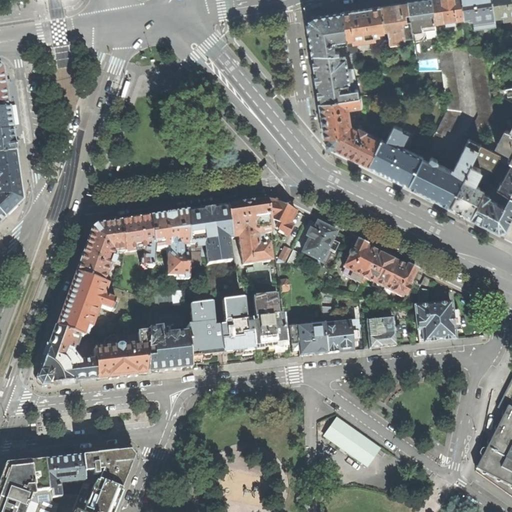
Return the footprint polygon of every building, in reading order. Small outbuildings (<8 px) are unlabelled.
[(435,29),(434,24),(434,22),(430,0),(425,0),(419,1),(408,3),(409,13),(411,20),(412,32),(435,29)] [(445,21),(455,19),(464,18),(461,0),(430,0),(434,22),(445,21)] [(496,27),(494,16),(492,0),(461,0),(464,18),(470,17),(470,20),(473,19),(474,30),(496,27)] [(511,17),(511,0),(492,0),(494,16),(503,15),(503,19),(511,17)] [(406,14),(409,13),(408,3),(392,5),(381,7),(384,31),(387,30),(389,43),(405,41),(404,38),(405,37),(403,21),(407,21),(406,14)] [(346,39),(352,38),(353,41),(374,38),(374,35),(379,34),(378,31),(384,31),(381,7),(360,10),(342,12),(346,39)] [(342,12),(311,17),(307,23),(309,37),(312,53),(331,53),(334,51),(334,45),(332,43),(337,42),(337,43),(347,42),(346,39),(342,12)] [(411,20),(407,21),(403,21),(405,37),(413,36),(412,32),(411,20)] [(478,114),(494,118),(483,45),(468,47),(478,114)] [(452,47),(438,48),(447,108),(438,125),(443,128),(450,132),(461,110),(452,47)] [(331,55),(331,53),(312,53),(315,78),(319,101),(359,95),(358,88),(350,89),(348,78),(345,57),(339,57),(339,54),(331,55)] [(0,109),(8,108),(6,93),(2,69),(0,66),(0,109)] [(350,89),(358,88),(356,77),(348,78),(350,89)] [(127,82),(125,82),(119,100),(123,102),(128,86),(129,83),(127,82)] [(359,95),(319,101),(321,117),(324,137),(338,135),(343,137),(348,129),(345,128),(345,126),(348,125),(349,123),(347,105),(348,105),(350,105),(351,106),(363,104),(361,95),(359,95)] [(10,119),(8,108),(0,109),(0,131),(12,130),(10,119)] [(481,144),(494,118),(478,114),(467,137),(469,138),(481,144)] [(401,146),(408,132),(394,125),(386,140),(381,138),(380,141),(368,164),(389,174),(409,184),(422,158),(423,157),(401,146)] [(443,128),(438,125),(434,133),(439,135),(443,128)] [(350,130),(348,129),(343,137),(338,135),(324,137),(327,143),(348,153),(368,164),(380,141),(365,133),(366,131),(359,127),(358,130),(351,127),(350,130)] [(13,140),(12,130),(0,131),(0,154),(15,152),(13,140)] [(511,133),(510,132),(505,130),(497,146),(511,154),(509,159),(511,160),(511,133)] [(422,158),(409,184),(431,195),(450,205),(471,163),(473,159),(480,145),(481,144),(469,138),(454,168),(450,170),(437,162),(438,161),(437,159),(432,157),(430,158),(429,161),(422,158)] [(501,155),(480,145),(473,159),(494,170),(501,155)] [(15,152),(0,154),(0,213),(5,218),(13,210),(22,201),(19,179),(15,152)] [(482,168),(471,163),(450,205),(462,211),(471,216),(483,192),(484,190),(480,188),(480,186),(474,183),(482,168)] [(498,187),(510,193),(511,194),(511,163),(502,181),(501,181),(498,187)] [(483,192),(471,216),(486,223),(498,229),(506,228),(511,216),(511,194),(510,193),(504,205),(489,197),(490,196),(483,192)] [(245,203),(227,206),(231,238),(238,237),(242,265),(270,261),(267,245),(262,246),(260,234),(271,232),(270,226),(266,200),(245,203)] [(276,201),(266,200),(270,226),(279,230),(279,232),(287,236),(295,221),(291,219),(295,211),(285,205),(276,201)] [(208,209),(188,212),(187,249),(187,256),(187,280),(187,287),(213,285),(216,284),(215,275),(199,277),(199,256),(205,256),(206,264),(230,261),(228,246),(226,243),(226,239),(231,238),(227,206),(208,209)] [(184,249),(187,249),(188,212),(168,215),(149,218),(153,247),(163,246),(169,247),(170,253),(167,256),(167,275),(182,275),(182,280),(187,280),(187,256),(182,255),(182,248),(184,248),(184,249)] [(133,220),(119,222),(123,250),(124,252),(144,249),(143,264),(145,267),(152,267),(153,247),(149,218),(133,220)] [(109,264),(111,258),(113,252),(123,250),(119,222),(92,226),(84,247),(75,273),(102,282),(109,264)] [(328,249),(332,240),(336,232),(327,227),(317,222),(313,231),(309,229),(306,236),(309,237),(302,252),(321,261),(328,249)] [(332,240),(328,249),(334,252),(339,243),(332,240)] [(343,267),(346,268),(353,272),(350,276),(360,281),(375,251),(365,246),(356,242),(352,251),(350,251),(348,254),(349,255),(343,267)] [(290,250),(284,247),(276,264),(283,263),(290,250)] [(301,254),(293,251),(287,263),(295,266),(301,254)] [(386,256),(375,251),(360,281),(363,283),(365,278),(372,282),(371,285),(383,291),(384,288),(397,262),(386,256)] [(403,265),(397,262),(384,288),(402,297),(402,295),(407,293),(413,281),(412,280),(416,271),(406,266),(403,265)] [(249,288),(271,285),(268,265),(246,268),(249,288)] [(346,268),(343,273),(350,276),(353,272),(346,268)] [(99,306),(110,310),(114,300),(103,296),(107,284),(102,282),(75,273),(66,297),(55,327),(77,335),(82,337),(86,326),(91,328),(99,306)] [(285,280),(280,281),(281,291),(287,290),(289,287),(288,282),(285,280)] [(172,291),(171,306),(184,304),(182,290),(172,291)] [(429,305),(428,303),(430,290),(421,290),(419,294),(420,303),(419,304),(419,306),(429,305)] [(171,306),(172,291),(150,293),(150,299),(154,299),(152,308),(171,306)] [(253,296),(256,322),(251,323),(254,350),(265,348),(266,351),(273,350),(273,347),(286,346),(280,293),(253,296)] [(242,351),(254,350),(251,323),(251,319),(245,319),(242,298),(222,300),(225,326),(219,327),(222,354),(234,352),(235,355),(242,354),(242,351)] [(187,332),(190,357),(202,356),(202,359),(203,359),(210,358),(210,355),(222,354),(219,327),(213,327),(210,302),(189,304),(192,326),(186,327),(187,332)] [(429,305),(419,306),(415,306),(419,343),(437,341),(455,339),(454,331),(452,311),(451,302),(429,305)] [(452,311),(454,331),(461,330),(459,310),(452,311)] [(305,324),(312,324),(311,315),(304,316),(305,324)] [(395,339),(394,327),(392,317),(366,320),(369,348),(383,347),(396,345),(395,339)] [(356,321),(324,325),(327,353),(342,351),(353,350),(351,339),(358,338),(356,321)] [(296,325),(298,344),(299,356),(313,355),(327,353),(324,325),(324,322),(312,324),(305,324),(296,325)] [(298,344),(296,325),(289,326),(291,345),(298,344)] [(41,385),(96,379),(94,360),(79,362),(71,352),(77,335),(55,327),(46,354),(37,379),(41,385)] [(191,368),(190,364),(190,357),(187,332),(161,335),(160,327),(148,328),(148,331),(147,349),(152,349),(153,357),(147,358),(147,373),(167,371),(191,368)] [(148,331),(138,331),(139,344),(123,346),(121,344),(118,344),(116,347),(105,348),(93,349),(94,360),(96,379),(121,376),(147,373),(147,358),(147,349),(148,331)] [(105,348),(116,347),(115,345),(117,342),(116,334),(110,335),(104,340),(105,348)] [(281,353),(287,352),(286,346),(273,347),(273,350),(273,354),(281,353)] [(254,350),(242,351),(242,354),(242,358),(248,357),(255,356),(254,350)] [(511,408),(506,406),(503,413),(476,469),(511,487),(511,408)] [(381,447),(338,417),(325,435),(368,466),(381,447)] [(102,454),(82,456),(84,472),(101,470),(97,480),(120,489),(133,456),(129,450),(102,454)] [(62,458),(45,460),(48,490),(51,490),(52,497),(61,496),(59,483),(85,481),(84,472),(82,456),(62,458)] [(77,511),(73,510),(49,503),(48,490),(45,460),(6,464),(0,479),(0,511),(77,511)] [(111,511),(113,508),(120,489),(97,480),(95,484),(89,483),(87,489),(91,491),(82,511),(111,511)] [(49,503),(73,510),(79,495),(61,496),(52,497),(51,490),(48,490),(49,503)]
